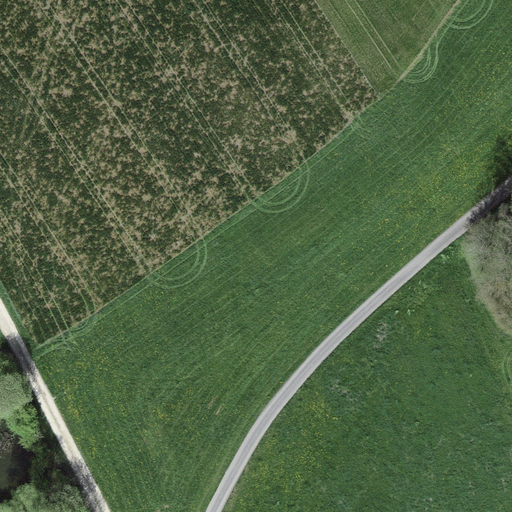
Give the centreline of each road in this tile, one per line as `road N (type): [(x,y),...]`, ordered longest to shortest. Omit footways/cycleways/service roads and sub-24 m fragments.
road 1 (track): [(213,511),(247,449),(344,321),(511,171)]
road 2 (track): [(0,319),(95,511)]
